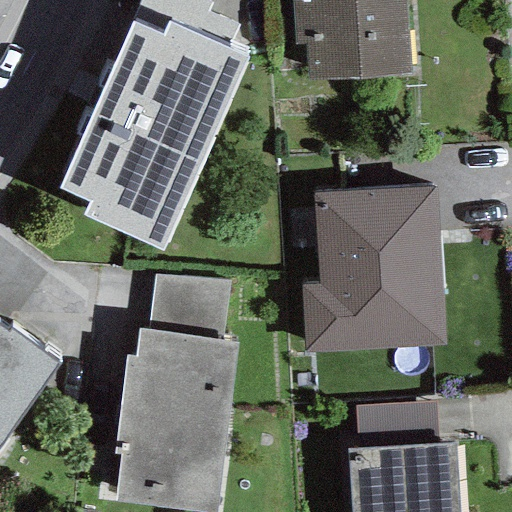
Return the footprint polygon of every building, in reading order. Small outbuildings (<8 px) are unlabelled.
[(409,72),(405,0),(291,0),(293,40),(304,39),(307,77),(409,72)] [(167,18),(162,31),(132,18),(58,184),(89,197),(83,210),(161,244),(246,53),(167,18)] [(295,283),(300,354),(445,345),(435,186),(311,193),(316,282),(295,283)] [(7,329),(0,323),(0,438),(57,357),(10,324),(7,329)] [(138,328),(135,354),(124,352),(112,452),(120,453),(114,499),(215,511),(236,340),(138,328)] [(355,405),(358,448),(438,442),(435,399),(355,405)] [(458,511),(453,441),(438,442),(358,448),(348,449),(352,511),(458,511)]
